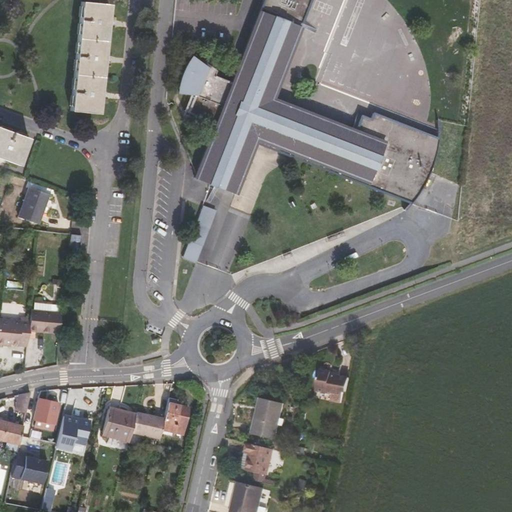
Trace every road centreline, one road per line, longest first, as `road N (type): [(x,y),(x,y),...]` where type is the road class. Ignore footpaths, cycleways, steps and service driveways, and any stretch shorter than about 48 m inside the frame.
road 1 (residential): [(86,375),(102,149)]
road 2 (tertiary): [(301,339),(511,260)]
road 3 (residential): [(102,149),(130,114),(141,0)]
road 4 (tertiary): [(191,511),(218,373)]
